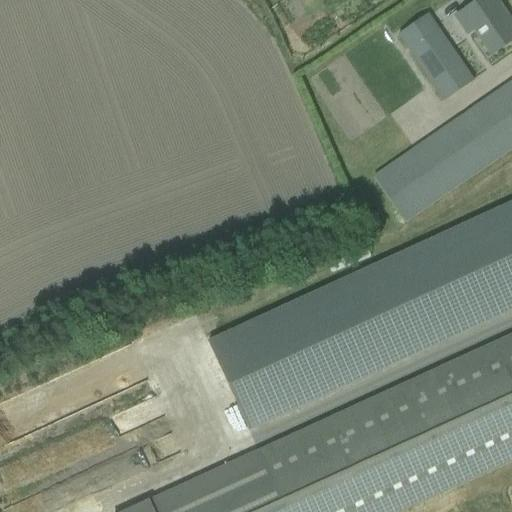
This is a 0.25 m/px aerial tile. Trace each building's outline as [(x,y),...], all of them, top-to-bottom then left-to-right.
[(476,2),(454,17),(466,34),(473,29),(491,55),(511,40),(511,26),(494,0),(475,0),(476,2)] [(427,16),(411,27),(396,37),(441,103),(472,82),(427,16)] [(511,83),(373,180),(403,224),(511,147),(511,83)] [(511,210),(212,349),(250,432),(511,311),(511,210)] [(395,511),(511,458),(511,336),(128,511),(395,511)] [(0,487),(9,511),(38,511),(181,460),(166,418),(123,433),(117,418),(52,442),(48,429),(0,447),(0,487)]
